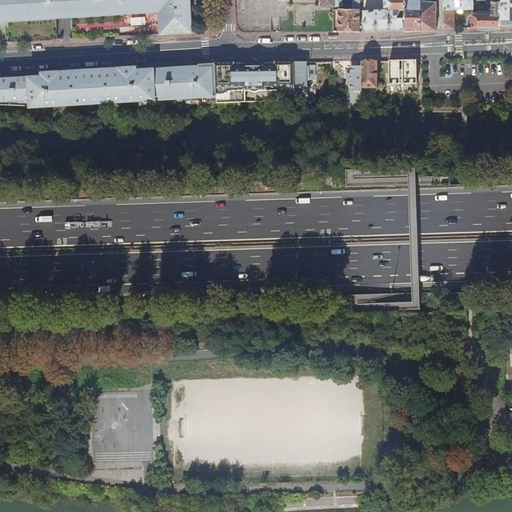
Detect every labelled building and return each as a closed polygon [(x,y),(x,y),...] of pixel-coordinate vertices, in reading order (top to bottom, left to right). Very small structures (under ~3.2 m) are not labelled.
[(0,0),(0,21),(58,19),(142,14),(158,14),(160,34),(190,32),(187,0),(0,0)] [(360,31),(360,9),(360,0),(353,0),(353,10),(340,10),(339,32),(346,32),(360,31)] [(407,0),(385,0),(386,8),(389,8),(389,10),(365,12),(366,31),(383,31),(405,30),(407,0)] [(437,3),(407,0),(405,30),(405,32),(423,31),(437,31),(437,3)] [(445,29),(455,28),(453,10),(472,10),(472,0),(444,0),(444,10),(445,29)] [(500,29),(500,27),(501,1),(492,0),(492,3),(491,3),(491,13),(487,13),(487,16),(478,15),(478,16),(472,16),(472,28),(472,29),(500,29)] [(500,27),(511,26),(511,0),(501,0),(501,1),(500,27)] [(378,67),(378,61),(362,62),(362,88),(377,88),(378,67)] [(352,98),(362,98),(362,88),(362,62),(352,62),(352,74),(348,74),(348,85),(351,85),(352,98)] [(288,101),(295,100),(295,63),(265,63),(265,65),(261,66),(261,68),(247,68),(246,67),(243,65),(243,63),(215,64),(217,98),(217,103),(244,102),(244,91),(275,90),(275,92),(278,94),(288,94),(288,101)] [(295,100),(307,100),(307,79),(315,79),(315,67),(307,66),(307,63),(295,63),(295,100)] [(217,98),(215,64),(200,65),(187,67),(153,71),(135,72),(135,69),(42,75),(43,79),(7,81),(7,77),(0,77),(0,105),(11,106),(49,107),(101,104),(101,107),(106,106),(106,104),(217,98)]
